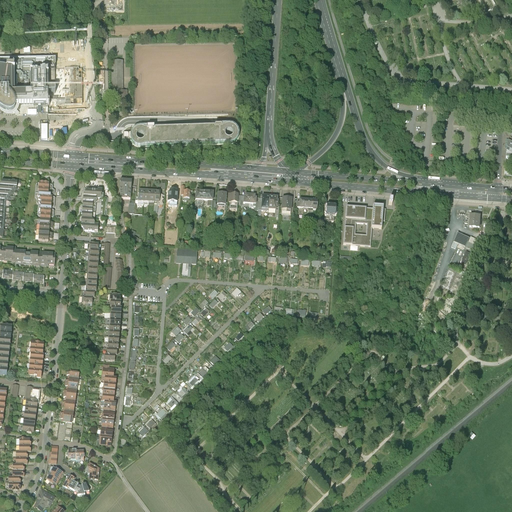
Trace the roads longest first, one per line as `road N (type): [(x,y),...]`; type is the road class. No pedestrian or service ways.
road 1 (residential): [(65,238),(127,239),(126,365),(109,459)]
road 2 (trunk): [(453,185),(399,173),(374,156),(334,53)]
road 3 (primary): [(291,175),(338,186),(470,190)]
road 4 (primary): [(453,185),(291,175)]
road 5 (trunk): [(291,175),(340,123),(334,53)]
road 6 (primary): [(249,172),(145,160),(117,165)]
road 7 (primary): [(117,165),(249,172)]
road 8 (trunk): [(278,0),(268,131)]
